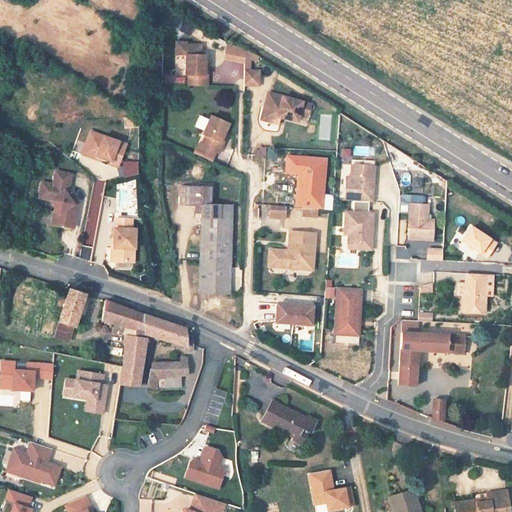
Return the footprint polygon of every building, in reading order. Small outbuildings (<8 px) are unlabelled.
[(186,42),(176,42),(175,54),(185,54),(186,44),(186,42)] [(201,45),(186,44),(185,54),(184,75),(187,75),(187,85),(207,86),(207,75),(204,75),(205,66),(205,55),(200,55),(201,45)] [(258,72),(244,71),(243,85),(257,86),(258,72)] [(272,95),(268,93),(264,107),(268,109),(272,95)] [(310,105),(272,95),(268,109),(264,107),(260,120),(277,124),(279,118),(280,113),(297,117),(298,115),(307,117),(310,105)] [(297,117),(280,113),(279,118),(296,122),(297,117)] [(319,114),(318,139),(330,139),(331,114),(319,114)] [(227,124),(209,116),(203,130),(201,134),(204,135),(200,144),(215,151),(218,153),(222,143),(219,142),(223,134),(227,124)] [(122,141),(90,131),(86,142),(84,152),(100,157),(107,159),(106,162),(114,164),(122,141)] [(84,152),(86,142),(84,141),(80,153),(99,160),(100,157),(84,152)] [(200,144),(197,143),(193,153),(210,161),(215,151),(200,144)] [(353,155),(369,155),(370,146),(353,146),(353,155)] [(349,156),(349,148),(339,148),(339,156),(349,156)] [(325,160),(287,157),(285,173),(298,174),(305,174),(303,194),(322,196),(325,160)] [(136,175),(135,160),(118,161),(119,176),(136,175)] [(371,165),(351,164),(350,176),(350,184),(345,184),(344,199),(369,201),(371,165)] [(53,185),(41,183),(38,198),(50,200),(55,207),(59,213),(57,224),(73,227),(77,205),(73,204),(69,199),(64,191),(64,188),(68,188),(70,175),(55,172),(53,185)] [(305,174),(298,174),(296,207),(302,207),(317,208),(321,209),(322,196),(303,194),(305,174)] [(412,178),(410,186),(420,187),(422,179),(412,178)] [(92,259),(102,180),(91,179),(81,258),(92,259)] [(210,187),(185,186),(185,204),(200,205),(197,292),(229,293),(232,206),(209,205),(210,187)] [(398,212),(409,213),(409,203),(423,204),(423,197),(421,195),(400,194),(398,196),(398,212)] [(423,204),(409,203),(409,213),(407,238),(432,239),(433,219),(427,219),(428,204),(423,204)] [(284,206),(269,205),(269,217),(283,219),(284,206)] [(317,208),(302,207),(301,215),(316,216),(317,208)] [(372,212),(345,210),(344,225),(349,225),(348,233),(347,247),(370,249),(372,212)] [(495,242),(470,226),(461,240),(486,256),(495,242)] [(134,228),(117,228),(117,238),(114,237),(113,256),(116,256),(115,270),(135,272),(137,239),(134,238),(134,228)] [(288,252),(277,251),(276,265),(298,267),(297,269),(311,270),(313,235),(289,232),(288,252)] [(391,245),(391,258),(407,258),(407,246),(391,245)] [(442,250),(427,249),(427,259),(441,260),(442,250)] [(277,251),(270,250),(269,267),(297,269),(298,267),(276,265),(277,251)] [(419,293),(432,293),(432,272),(419,272),(419,293)] [(486,274),(465,273),(465,281),(464,294),(461,294),(460,311),(484,313),(486,274)] [(465,281),(457,280),(456,294),(461,294),(464,294),(465,281)] [(324,286),(323,298),(331,299),(332,287),(324,286)] [(372,288),(348,286),(345,333),(366,335),(368,303),(371,303),(372,288)] [(80,294),(63,289),(50,337),(63,341),(67,325),(70,325),(80,294)] [(119,326),(120,334),(140,339),(141,333),(139,331),(138,313),(114,306),(100,301),(99,320),(119,326)] [(312,308),(276,305),(274,322),(310,326),(312,308)] [(431,321),(431,312),(416,312),(416,321),(431,321)] [(139,331),(141,333),(180,346),(180,349),(189,350),(187,335),(187,332),(179,330),(179,326),(138,313),(139,331)] [(416,350),(446,352),(447,335),(401,332),(397,384),(414,385),(416,350)] [(116,365),(121,367),(136,370),(140,339),(120,334),(120,341),(116,365)] [(447,335),(446,352),(462,353),(463,336),(447,335)] [(184,382),(182,362),(177,362),(177,366),(150,368),(149,373),(147,372),(144,390),(157,391),(179,389),(179,382),(184,382)] [(13,365),(1,364),(0,372),(0,384),(11,386),(11,393),(31,394),(32,380),(51,381),(52,367),(26,366),(25,374),(12,373),(13,365)] [(134,388),(136,370),(121,367),(118,385),(134,388)] [(75,380),(64,379),(62,395),(86,399),(93,400),(92,409),(101,410),(104,393),(102,393),(103,385),(100,384),(102,375),(77,371),(75,380)] [(11,386),(0,384),(0,391),(11,393),(11,386)] [(93,400),(86,399),(84,411),(101,414),(101,410),(92,409),(93,400)] [(433,399),(432,419),(443,419),(443,400),(433,399)] [(304,418),(270,400),(260,419),(291,436),(290,439),(297,442),(304,432),(306,433),(313,420),(305,415),(304,418)] [(28,456),(15,452),(10,465),(21,469),(23,474),(22,479),(41,485),(42,483),(56,488),(62,469),(51,466),(50,470),(46,469),(52,451),(31,444),(28,456)] [(216,451),(203,447),(200,458),(202,459),(201,462),(199,462),(191,459),(189,461),(184,478),(217,488),(223,469),(217,467),(220,457),(216,451)] [(21,469),(10,465),(7,474),(22,479),(23,474),(21,469)] [(329,469),(306,473),(311,511),(323,511),(346,509),(343,486),(332,488),(329,469)] [(391,511),(418,511),(411,488),(386,496),(391,511)] [(472,498),(452,500),(453,511),(502,511),(507,510),(505,488),(473,492),(472,494),(472,498)] [(31,511),(32,511),(29,510),(33,499),(10,491),(3,511),(31,511)] [(221,511),(224,503),(195,494),(189,511),(186,511),(221,511)] [(92,511),(85,497),(65,506),(68,511),(92,511)]
